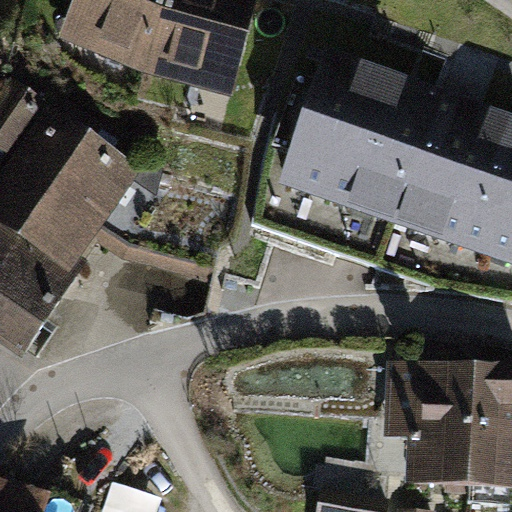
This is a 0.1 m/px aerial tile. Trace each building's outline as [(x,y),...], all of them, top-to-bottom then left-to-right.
[(169,0),(86,0),(78,22),(103,32),(100,43),(148,63),(169,0)] [(169,0),(148,63),(199,76),(201,65),(228,74),(248,0),(169,0)] [(511,124),(330,61),(288,183),(511,260),(511,124)] [(40,107),(11,88),(0,104),(0,141),(11,149),(40,107)] [(51,132),(0,206),(0,212),(56,252),(87,205),(101,213),(128,174),(85,146),(51,132)] [(0,264),(57,304),(81,269),(56,252),(0,212),(0,264)] [(57,304),(0,264),(0,336),(24,352),(57,304)] [(419,479),(470,482),(475,369),(426,366),(419,479)] [(511,370),(475,369),(470,482),(469,503),(511,505),(511,370)] [(156,511),(162,500),(115,477),(98,511),(156,511)] [(0,485),(0,511),(40,511),(44,495),(1,482),(0,485)] [(61,490),(51,511),(80,511),(85,500),(61,490)] [(385,511),(387,505),(323,493),(318,511),(385,511)]
